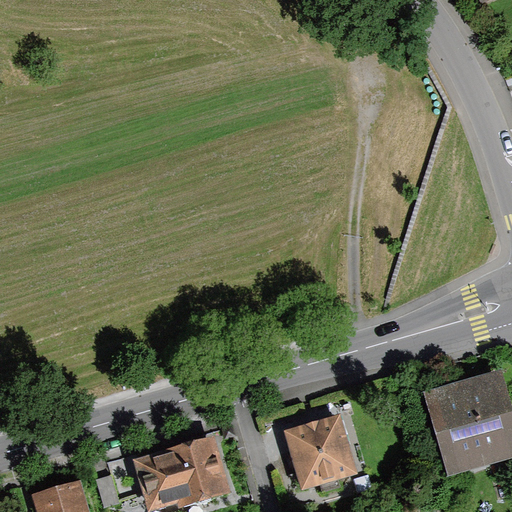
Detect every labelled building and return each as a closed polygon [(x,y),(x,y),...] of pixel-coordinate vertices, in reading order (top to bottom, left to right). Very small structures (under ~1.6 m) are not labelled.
[(476,0),(481,9),(499,0),(476,0)] [(511,403),(500,363),(422,386),(447,471),(511,452),(511,403)] [(337,475),(358,468),(340,408),(284,425),(301,485),(318,480),(322,493),(340,488),(337,475)] [(134,452),(149,510),(230,488),(214,430),(134,452)] [(112,472),(95,477),(104,511),(105,511),(122,507),(112,472)] [(90,511),(80,476),(31,491),(37,511),(90,511)]
